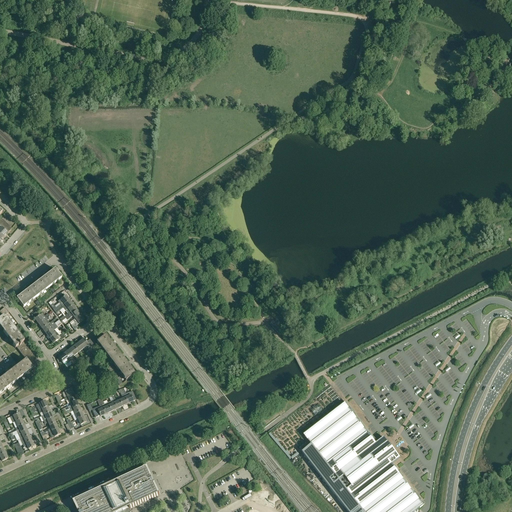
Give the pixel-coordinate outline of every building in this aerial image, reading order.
[(55,269),(42,279),(49,288),(62,278),(55,269)] [(42,279),(29,289),(36,298),(49,288),(42,279)] [(23,308),(36,298),(29,289),(16,299),(23,308)] [(59,309),(65,305),(70,301),(66,296),(58,302),(60,304),(57,307),(59,309)] [(70,301),(65,305),(59,309),(60,311),(63,308),(66,311),(65,311),(65,312),(73,306),(70,301)] [(77,310),(73,306),(65,312),(67,314),(64,317),(64,316),(60,319),(62,321),(66,319),(77,310)] [(71,318),(73,321),(80,315),(77,310),(66,319),(62,321),(64,324),(67,322),(66,321),(71,318)] [(53,313),(52,312),(48,315),(48,314),(44,317),(42,314),(40,315),(37,311),(32,315),(38,324),(44,320),(43,320),(46,319),(49,316),(53,313)] [(78,328),(76,326),(84,320),(80,315),(73,321),(70,323),(72,326),(71,326),(74,330),(78,328)] [(0,328),(1,330),(5,335),(14,328),(4,316),(3,316),(1,318),(0,318),(0,328)] [(38,324),(42,329),(47,325),(44,320),(38,324)] [(46,334),(51,330),(47,325),(42,329),(46,334)] [(46,334),(49,339),(57,333),(54,330),(58,328),(56,326),(53,328),(51,330),(46,334)] [(15,348),(16,348),(23,342),(24,341),(14,328),(5,335),(15,348)] [(53,343),(60,338),(62,340),(65,337),(62,333),(59,336),(57,333),(49,339),(53,343)] [(96,342),(106,355),(115,349),(105,335),(105,336),(102,338),(100,340),(97,341),(96,342)] [(81,339),(82,340),(79,343),(83,349),(85,351),(88,348),(89,349),(90,347),(86,342),(83,337),(81,339)] [(32,355),(23,342),(16,348),(26,360),(32,355)] [(79,343),(75,345),(74,344),(73,345),(78,353),(83,349),(79,343)] [(72,348),(69,350),(73,356),(78,353),(73,345),(71,346),(72,348)] [(125,361),(115,349),(106,355),(116,368),(125,361)] [(69,350),(65,353),(64,351),(63,353),(68,360),(70,362),(68,360),(73,356),(69,350)] [(65,366),(70,362),(68,360),(63,353),(61,354),(62,356),(59,358),(63,364),(65,366)] [(26,360),(18,366),(13,370),(20,379),(32,369),(33,369),(31,367),(29,364),(27,362),(26,360)] [(135,374),(125,361),(116,368),(126,381),(135,374)] [(13,370),(7,374),(0,380),(7,389),(17,381),(19,384),(21,382),(19,379),(20,379),(13,370)] [(62,393),(64,399),(67,398),(74,395),(71,389),(62,393)] [(126,395),(124,391),(123,389),(121,390),(128,404),(133,401),(129,393),(126,395)] [(122,397),(123,399),(119,400),(122,406),(128,404),(121,390),(118,391),(119,393),(120,393),(122,397)] [(76,400),(74,395),(67,398),(64,399),(65,399),(66,402),(66,401),(68,404),(70,403),(76,400)] [(111,402),(108,403),(111,411),(117,409),(114,403),(113,401),(111,397),(110,395),(108,396),(111,402)] [(106,414),(111,411),(108,403),(104,405),(102,399),(99,400),(106,414)] [(79,406),(76,400),(70,403),(72,406),(67,408),(68,410),(79,406)] [(95,418),(100,416),(106,414),(99,400),(97,401),(100,406),(97,408),(97,407),(92,410),(95,418)] [(122,406),(119,400),(114,403),(117,409),(122,406)] [(37,405),(39,411),(48,407),(45,401),(37,405)] [(302,453),(347,511),(414,511),(423,505),(392,465),(399,460),(389,447),(382,439),(376,444),(345,403),(304,435),(311,445),(302,453)] [(68,410),(68,411),(69,413),(71,413),(74,411),(75,412),(75,414),(81,411),(79,406),(68,410)] [(40,414),(43,413),(44,415),(42,416),(50,412),(48,407),(39,411),(40,414)] [(75,414),(78,419),(84,416),(81,411),(75,414)] [(42,416),(44,422),(53,418),(50,412),(42,416)] [(16,422),(21,419),(19,413),(10,418),(12,423),(16,422)] [(86,422),(84,416),(78,419),(75,420),(78,426),(86,422)] [(48,423),(49,426),(55,423),(53,418),(44,422),(45,424),(48,423)] [(16,422),(18,427),(24,425),(21,419),(16,422)] [(48,430),(49,433),(58,428),(55,423),(49,426),(51,429),(48,430)] [(16,431),(18,434),(26,430),(24,425),(18,427),(19,430),(16,431)] [(50,435),(53,434),(55,437),(60,434),(58,428),(49,433),(50,435)] [(18,434),(20,440),(29,435),(26,430),(18,434)] [(29,435),(20,440),(23,445),(32,441),(29,435)] [(27,446),(28,449),(34,446),(32,441),(23,445),(24,448),(27,446)] [(74,503),(77,511),(122,511),(124,511),(123,511),(126,511),(128,511),(127,510),(160,495),(148,468),(74,503)]
